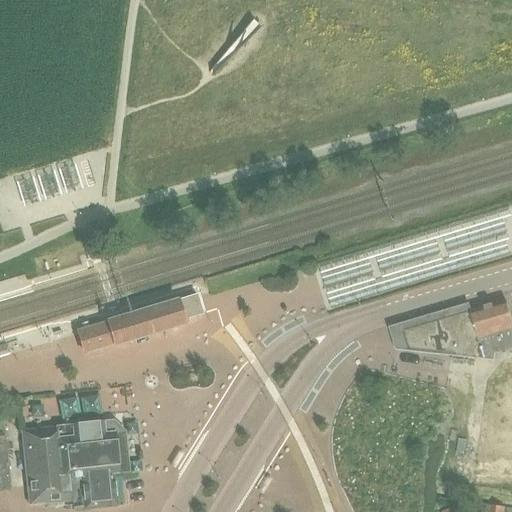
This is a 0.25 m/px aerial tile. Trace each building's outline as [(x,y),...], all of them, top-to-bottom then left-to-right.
[(106,322),(76,331),(84,355),(113,346),(113,348),(186,325),(185,324),(189,323),(188,319),(203,314),(197,295),(178,301),(177,298),(106,320),(106,322)] [(473,311),(405,331),(411,352),(435,355),(452,357),(465,358),(496,461),(511,456),(511,320),(506,302),(473,311)] [(0,488),(10,488),(3,417),(0,417),(0,488)] [(55,427),(21,431),(28,504),(69,500),(70,509),(83,508),(83,510),(117,506),(113,473),(118,473),(113,421),(55,426),(55,427)] [(347,475),(366,478),(370,453),(350,450),(347,475)]
